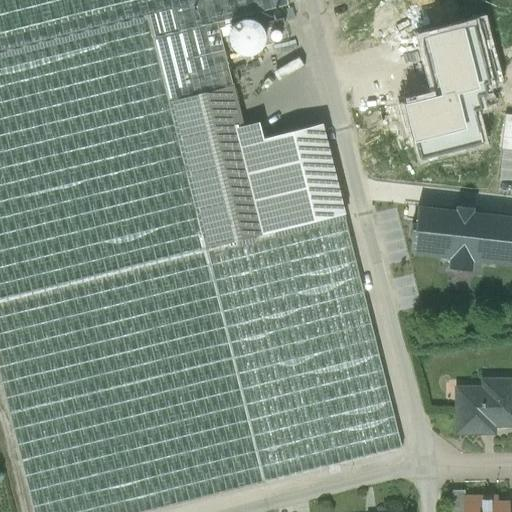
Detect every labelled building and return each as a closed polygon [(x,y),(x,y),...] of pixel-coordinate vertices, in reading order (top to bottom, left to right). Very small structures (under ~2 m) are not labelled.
[(0,0),(0,52),(147,16),(153,38),(217,23),(229,20),(287,5),(285,0),(0,0)] [(147,16),(0,52),(0,381),(32,511),(146,511),(401,448),(343,214),(284,229),(205,249),(169,102),(153,38),(147,16)] [(248,19),(238,21),(230,29),(228,35),(230,46),(238,53),(248,56),(258,52),(264,43),(264,32),(258,23),(248,19)] [(282,19),(266,22),(267,28),(284,25),(282,19)] [(229,20),(217,23),(220,37),(228,35),(230,29),(229,20)] [(217,23),(153,38),(169,102),(232,86),(220,37),(217,23)] [(280,33),(275,29),(270,32),(270,38),(275,41),(280,38),(280,33)] [(232,86),(169,102),(205,249),(284,229),(262,140),(247,144),(232,86)] [(321,125),(296,131),(310,187),(330,182),(336,183),(321,125)] [(343,214),(336,183),(330,182),(310,187),(296,131),(262,140),(284,229),(343,214)] [(494,387),(455,387),(455,433),(479,433),(480,425),(511,425),(511,379),(494,379),(494,387)] [(507,511),(507,504),(486,504),(486,499),(463,499),(463,511),(507,511)]
